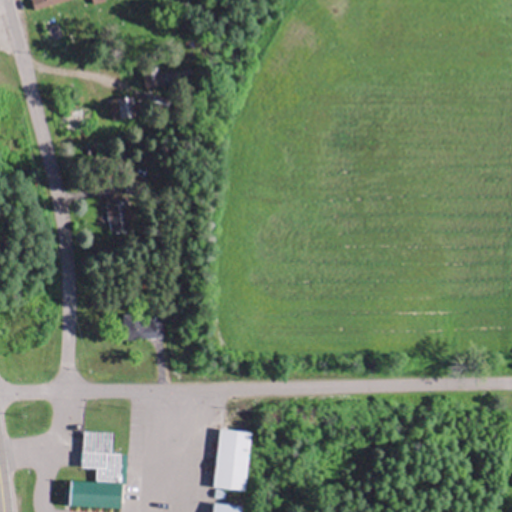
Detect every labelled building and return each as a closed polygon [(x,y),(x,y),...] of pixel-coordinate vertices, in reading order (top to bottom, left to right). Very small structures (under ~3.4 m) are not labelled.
[(29,0),(32,9),(64,0),(29,0)] [(109,119),(130,116),(127,96),(107,98),(109,119)] [(66,131),(83,129),(83,123),(96,122),(94,105),(64,108),(66,131)] [(128,233),(126,199),(106,200),(108,234),(128,233)] [(245,489),(250,430),(219,427),(213,486),(245,489)] [(121,481),(122,452),(111,452),(112,431),(81,429),(78,466),(94,467),(93,479),(121,481)] [(72,478),(71,504),(119,507),(121,481),(93,479),(72,478)] [(240,511),(241,503),(213,502),(212,511),(240,511)]
